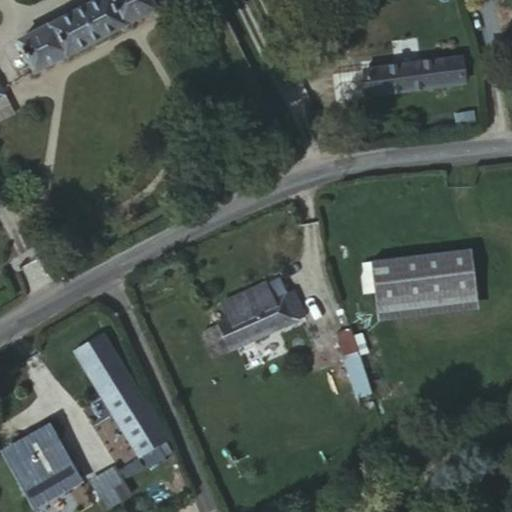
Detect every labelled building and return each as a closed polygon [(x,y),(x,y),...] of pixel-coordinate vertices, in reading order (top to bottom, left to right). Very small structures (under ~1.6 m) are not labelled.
[(154,11),(154,10),(149,0),(102,0),(19,41),(33,71),(154,11)] [(368,98),(460,85),(461,83),(457,58),(365,71),(368,98)] [(0,122),(15,114),(7,99),(0,102),(0,122)] [(479,294),(472,250),(373,263),(379,307),(479,294)] [(215,357),(303,317),(292,292),(285,294),(278,281),(266,285),(264,284),(222,303),(229,320),(203,331),(215,357)] [(130,356),(118,327),(105,334),(102,336),(118,363),(130,356)] [(119,327),(118,327),(130,356),(135,353),(119,327)] [(352,336),(349,330),(328,336),(321,336),(313,339),(316,354),(305,358),(309,372),(336,364),(343,361),(347,376),(351,388),(356,405),(358,411),(377,406),(374,393),(370,395),(358,355),(366,353),(360,334),(352,336)] [(150,473),(174,458),(175,456),(170,447),(169,445),(118,363),(102,336),(76,352),(150,473)] [(341,378),(347,376),(343,361),(336,364),(341,378)] [(346,407),(356,405),(351,388),(339,390),(344,407),(346,407)] [(32,507),(43,501),(79,481),(50,427),(7,451),(25,485),(22,487),(32,507)] [(90,482),(107,511),(133,497),(116,467),(90,482)] [(48,511),(43,501),(32,507),(28,509),(29,511),(48,511)]
